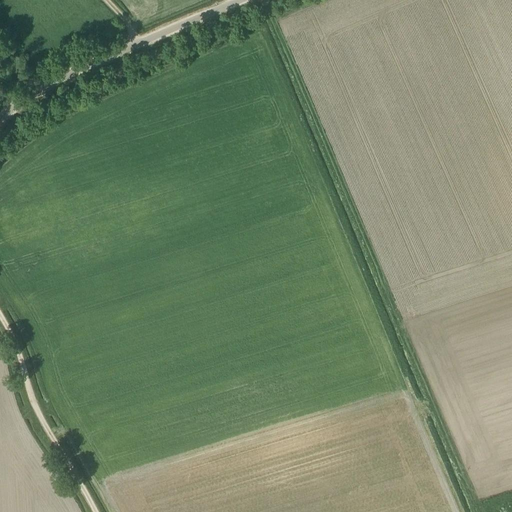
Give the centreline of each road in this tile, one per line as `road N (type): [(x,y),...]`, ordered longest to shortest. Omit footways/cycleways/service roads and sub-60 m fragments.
road 1 (unclassified): [(0,126),(54,85),(247,0)]
road 2 (track): [(0,314),(95,511)]
